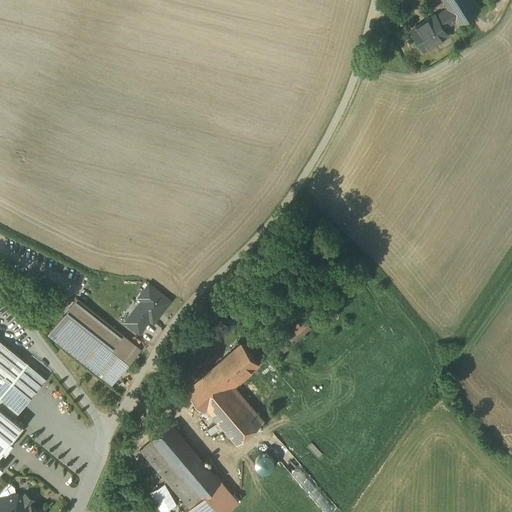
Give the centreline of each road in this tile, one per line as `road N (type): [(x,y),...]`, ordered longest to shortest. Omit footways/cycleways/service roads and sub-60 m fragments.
road 1 (unclassified): [(108,431),(183,311),(270,225),(323,146),(355,80),(376,0)]
road 2 (unclassified): [(108,431),(0,289)]
